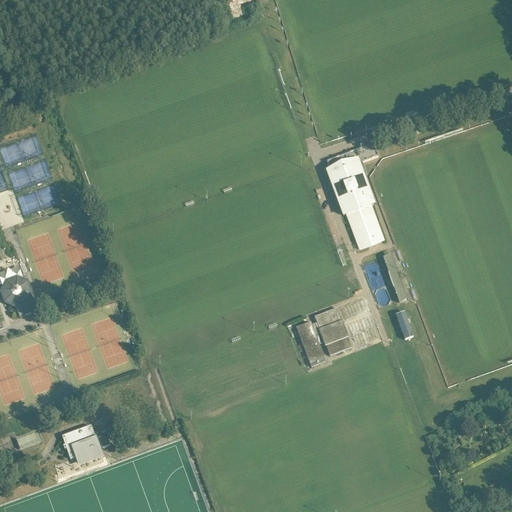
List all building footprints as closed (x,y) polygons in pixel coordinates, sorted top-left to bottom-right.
[(374,145),(327,163),(330,171),(327,172),(344,217),(347,216),(360,251),(384,242),(371,207),(374,206),(359,165),(378,158),(374,145)] [(394,305),(403,302),(389,255),(380,258),(394,305)] [(31,312),(35,311),(29,296),(31,294),(27,284),(17,279),(7,283),(2,292),(6,303),(16,307),(20,318),(21,317),(32,314),(31,312)] [(141,428),(301,377),(278,306),(134,352),(143,379),(124,386),(127,395),(116,398),(122,417),(136,412),(141,428)] [(311,323),(296,329),(310,365),(325,359),(319,345),(324,343),(325,348),(326,347),(330,357),(351,349),(348,339),(349,339),(347,335),(337,310),(315,318),(317,324),(312,326),(311,323)] [(414,338),(404,313),(395,316),(405,341),(414,338)] [(326,363),(325,359),(310,365),(312,369),(326,363)] [(92,426),(62,438),(70,460),(76,458),(80,467),(104,458),(92,426)] [(16,439),(13,433),(0,438),(0,458),(43,442),(39,430),(16,439)] [(107,436),(99,439),(102,448),(110,446),(107,436)]
